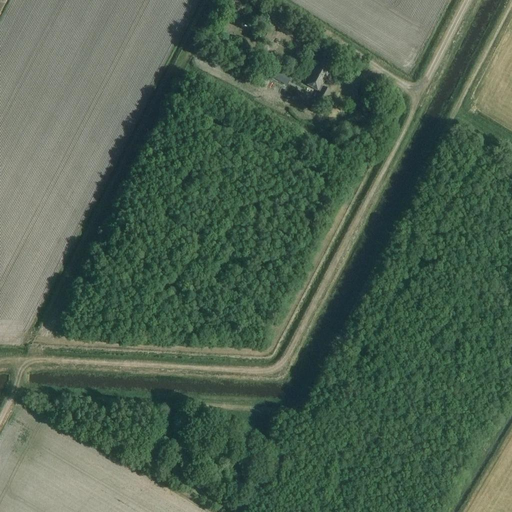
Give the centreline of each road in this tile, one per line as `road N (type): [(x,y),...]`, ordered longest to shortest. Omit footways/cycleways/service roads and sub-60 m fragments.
road 1 (track): [(510,0),(300,401),(268,408),(7,398)]
road 2 (track): [(467,0),(284,360),(264,371),(32,361),(0,414)]
